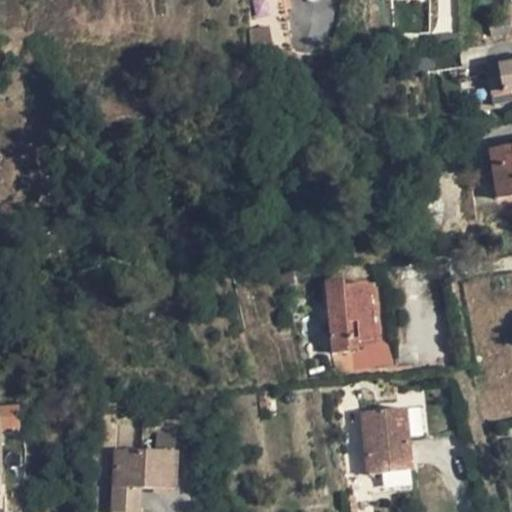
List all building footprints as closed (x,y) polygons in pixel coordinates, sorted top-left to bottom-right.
[(491,37),(511,34),(509,18),(489,21),(491,37)] [(251,26),(252,51),(272,52),(268,26),(251,26)] [(435,55),(426,56),(428,73),(459,70),(457,52),(435,55)] [(511,63),(486,68),(491,96),(492,96),(508,93),(511,92),(511,63)] [(492,96),(494,105),(509,103),(508,93),(492,96)] [(511,145),(489,149),(497,201),(511,198),(511,145)] [(441,226),(445,202),(429,200),(426,224),(441,226)] [(324,283),(331,354),(350,352),(349,341),(374,339),(369,285),(344,288),(343,281),(324,283)] [(406,409),(362,414),(369,476),(413,472),(406,409)] [(411,435),(422,435),(420,409),(409,410),(411,435)] [(177,453),(115,450),(114,488),(139,489),(175,491),(177,453)] [(139,489),(114,488),(113,495),(139,497),(139,489)]
